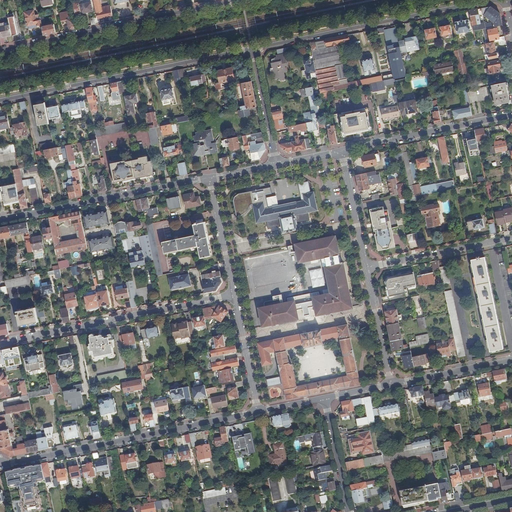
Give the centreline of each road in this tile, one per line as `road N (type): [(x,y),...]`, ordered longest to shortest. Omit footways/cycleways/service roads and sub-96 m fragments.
road 1 (residential): [(0,465),(258,411)]
road 2 (residential): [(252,48),(0,100)]
road 3 (residential): [(500,0),(252,48)]
road 4 (residential): [(0,51),(242,0)]
road 5 (residential): [(233,295),(0,342)]
road 6 (residential): [(209,177),(0,220)]
road 7 (residential): [(511,116),(341,151)]
road 8 (residential): [(366,268),(511,238)]
road 9 (residential): [(391,384),(511,360)]
road 10 (residential): [(233,295),(209,177)]
